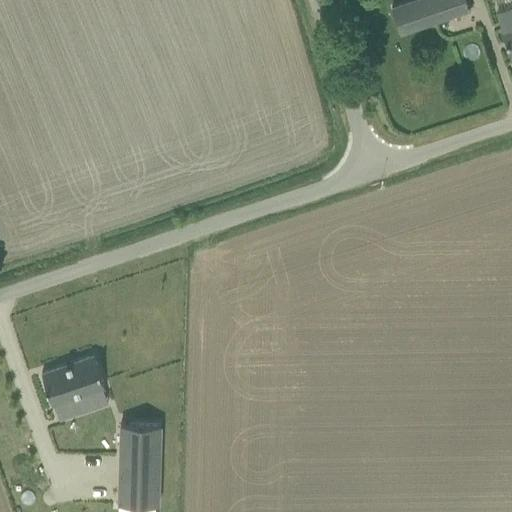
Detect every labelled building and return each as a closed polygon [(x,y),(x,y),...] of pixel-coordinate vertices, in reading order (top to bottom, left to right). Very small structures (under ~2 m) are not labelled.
[(411,0),(391,7),(400,33),(449,17),(445,5),(459,0),(411,0)] [(511,6),(496,12),(511,56),(511,55),(511,6)] [(388,68),(379,71),(382,82),(391,79),(388,68)] [(39,319),(44,334),(66,326),(61,311),(39,319)] [(94,354),(42,371),(53,405),(54,405),(59,419),(77,413),(72,399),(106,388),(94,354)] [(160,424),(120,423),(118,503),(158,504),(160,424)]
